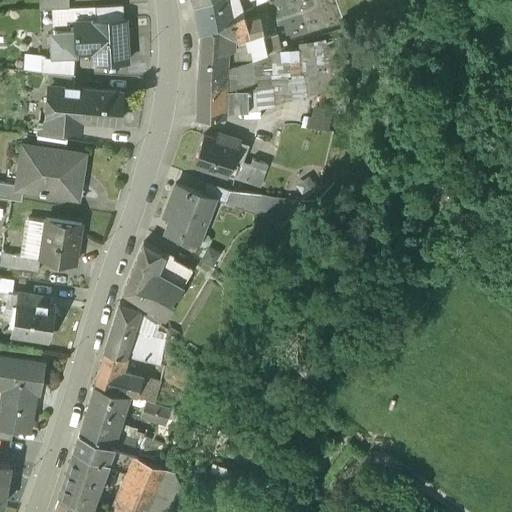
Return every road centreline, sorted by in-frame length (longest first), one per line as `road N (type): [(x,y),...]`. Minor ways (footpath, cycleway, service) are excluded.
road 1 (residential): [(34,511),(155,136),(167,85),(162,0)]
road 2 (track): [(309,511),(360,436),(462,511)]
